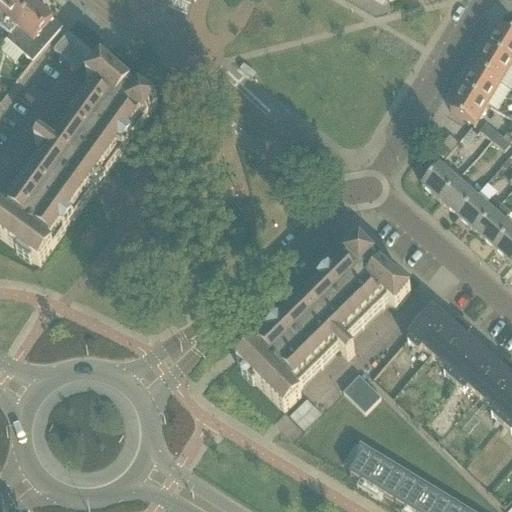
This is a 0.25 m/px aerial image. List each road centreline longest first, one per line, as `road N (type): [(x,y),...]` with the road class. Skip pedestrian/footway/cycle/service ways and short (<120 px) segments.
road 1 (residential): [(163,26),(193,71),(261,128),(367,188)]
road 2 (residential): [(198,340),(367,188)]
road 3 (residential): [(367,188),(483,0)]
road 4 (residential): [(367,188),(511,313)]
